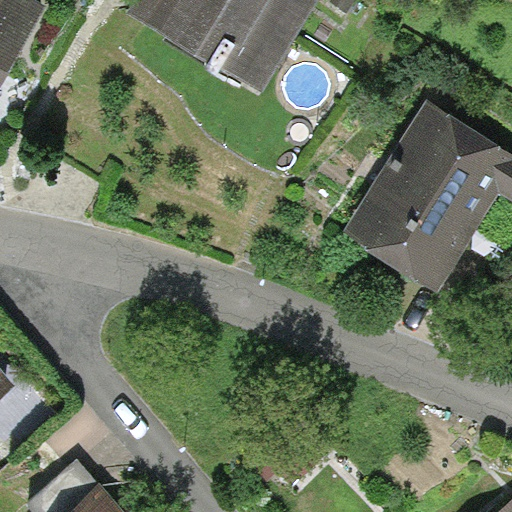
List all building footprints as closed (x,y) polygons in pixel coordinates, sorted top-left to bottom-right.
[(0,0),(0,86),(46,7),(33,0),(0,0)] [(136,0),(127,17),(262,95),(317,0),(136,0)] [(355,0),(331,0),(331,1),(346,12),(355,0)] [(511,152),(427,100),(342,237),(439,296),(501,195),(511,201),(511,152)] [(0,403),(17,389),(0,369),(0,403)] [(307,411),(250,463),(267,481),(279,470),(293,487),(327,456),(318,446),(329,436),(307,411)] [(27,504),(34,511),(72,511),(102,486),(77,459),(27,504)] [(72,511),(124,511),(102,486),(72,511)] [(511,511),(511,487),(481,511),(511,511)]
